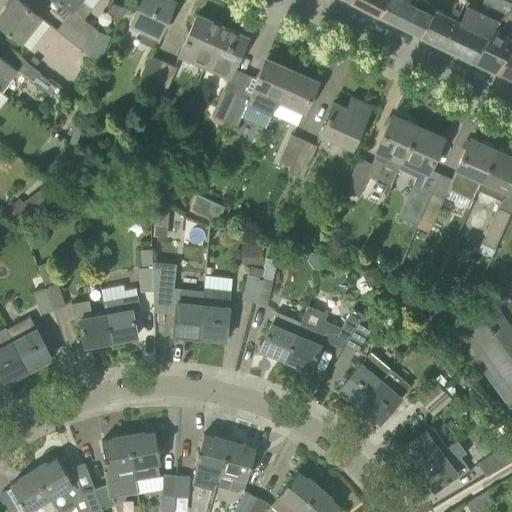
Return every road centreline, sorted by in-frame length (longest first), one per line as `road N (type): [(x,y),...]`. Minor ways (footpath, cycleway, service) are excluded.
road 1 (residential): [(0,447),(51,413),(154,391),(234,401),(322,435),(378,482),(396,511)]
road 2 (residential): [(296,0),(511,99)]
